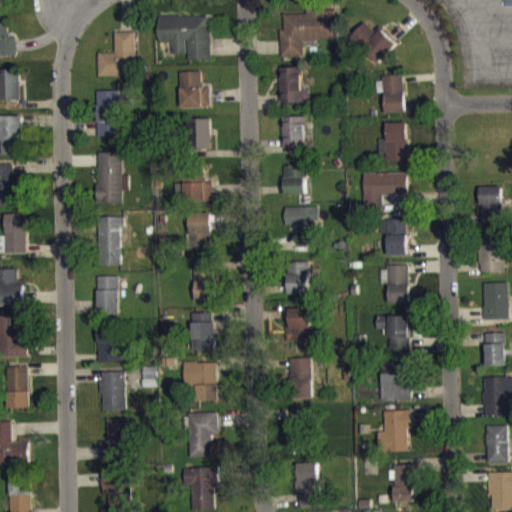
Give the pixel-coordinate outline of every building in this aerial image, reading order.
[(282,66),(305,65),(304,49),(336,48),(336,21),(285,22),(285,38),(282,39),(282,66)] [(159,26),(160,52),(173,51),(173,63),(188,62),(189,69),(213,68),(211,24),(159,26)] [(0,65),(17,65),(17,46),(10,46),(10,31),(0,31),(0,65)] [(384,38),(379,42),(367,31),(354,45),(382,71),(399,52),(384,38)] [(100,85),(137,84),(136,40),(116,41),(117,62),(100,62),(100,85)] [(304,98),(304,76),(282,77),(282,112),(311,111),(311,98),(304,98)] [(0,82),(1,110),(21,109),(20,80),(0,80),(0,82)] [(182,81),(183,116),(212,115),(211,96),(204,96),(203,80),(182,81)] [(405,83),(385,84),(386,122),(407,121),(405,83)] [(98,100),(99,145),(123,145),(122,99),(98,100)] [(17,163),(17,150),(24,150),(23,125),(1,125),(2,164),(17,163)] [(285,158),(308,157),(307,126),(284,126),(285,158)] [(212,157),(212,128),(190,129),(191,157),(212,157)] [(409,131),(388,132),(388,148),(380,148),(380,162),(388,162),(388,170),(409,170),(409,131)] [(124,161),(99,161),(100,212),(124,212),(124,199),(130,199),(130,184),(125,184),(124,161)] [(0,172),(0,193),(0,199),(0,213),(20,213),(20,172),(0,172)] [(286,205),(308,204),(307,174),(286,175),(286,205)] [(365,182),(366,217),(385,216),(385,205),(410,204),(409,181),(365,182)] [(186,192),(177,192),(178,210),(213,209),(212,183),(186,184),(186,192)] [(503,195),(481,196),(482,214),(484,214),(485,235),(504,235),(503,195)] [(286,216),(287,234),(299,234),(300,254),(319,253),(319,215),(286,216)] [(27,222),(6,222),(7,244),(0,244),(0,262),(28,262),(27,222)] [(213,222),(191,223),(192,245),(200,244),(200,255),(213,255),(213,222)] [(123,274),(122,235),(126,235),(126,225),(100,226),(101,275),(123,274)] [(409,264),(408,227),(386,228),(387,264),(409,264)] [(483,281),(507,281),(506,243),(482,244),(483,281)] [(217,308),(215,270),(195,270),(197,309),(217,308)] [(311,270),(289,271),(291,303),(312,303),(311,270)] [(391,313),(411,312),(410,275),(383,276),(383,292),(390,292),(391,313)] [(27,290),(21,290),(21,278),(0,278),(0,315),(27,315),(27,290)] [(121,323),(121,285),(99,285),(100,323),(121,323)] [(510,328),(510,291),(485,292),(486,329),(510,328)] [(313,335),(313,317),(290,318),(292,351),(319,350),(318,335),(313,335)] [(195,322),(195,359),(217,359),(217,322),(195,322)] [(0,325),(0,348),(0,366),(29,365),(29,349),(22,349),(21,325),(0,325)] [(411,325),(378,325),(379,342),(391,341),(391,357),(412,357),(411,325)] [(177,327),(164,328),(165,346),(178,346),(177,327)] [(124,371),(123,333),(99,334),(101,372),(124,371)] [(488,375),(511,374),(511,359),(508,360),(507,342),(487,342),(488,375)] [(293,408),(314,407),(313,367),(292,367),(293,408)] [(220,410),(219,371),(186,372),(186,392),(198,392),(198,411),(220,410)] [(413,410),(414,384),(409,383),(409,372),(384,371),(383,409),(413,410)] [(31,416),(30,375),(8,376),(9,417),(31,416)] [(159,395),(158,377),(145,378),(146,395),(159,395)] [(104,420),(128,419),(127,380),(103,381),(104,420)] [(511,386),(485,387),(486,425),(511,424),(511,408),(511,386)] [(291,461),(312,461),(311,418),(291,419),(291,461)] [(380,440),(381,461),(409,460),(409,438),(413,437),(413,419),(386,420),(386,440),(380,440)] [(192,466),(219,466),(218,421),(191,422),(192,466)] [(110,450),(102,450),(103,470),(133,469),(131,428),(109,429),(110,450)] [(0,464),(0,473),(31,473),(31,451),(14,451),(13,431),(0,430),(0,464)] [(510,472),(509,434),(488,434),(489,472),(510,472)] [(300,511),(320,511),(320,472),(298,472),(298,504),(300,504),(300,511)] [(393,489),(395,489),(396,511),(416,511),(415,473),(392,474),(393,489)] [(218,511),(217,476),(186,477),(187,493),(193,493),(194,511),(218,511)] [(110,511),(130,511),(130,479),(104,480),(105,503),(110,502),(110,511)] [(511,511),(511,481),(491,481),(491,511),(511,511)] [(33,511),(33,486),(11,486),(11,511),(33,511)]
